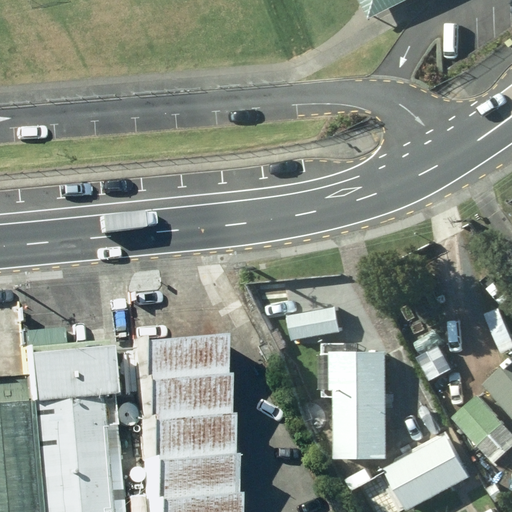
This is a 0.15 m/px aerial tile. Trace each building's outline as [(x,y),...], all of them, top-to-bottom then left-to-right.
[(367,0),(378,21),(420,0),(367,0)] [(493,267),(477,272),(487,301),(503,296),(493,267)] [(343,306),(300,314),(305,341),(348,333),(343,306)] [(511,328),(503,307),(490,312),(506,352),(511,349),(511,328)] [(108,342),(31,349),(33,379),(0,381),(0,511),(240,511),(225,341),(147,348),(160,511),(114,511),(107,429),(117,428),(115,399),(119,399),(115,351),(109,351),(108,342)] [(445,348),(424,357),(435,382),(440,380),(450,403),(458,400),(455,392),(468,386),(461,369),(455,372),(445,348)] [(339,352),(339,392),(345,392),(345,460),(396,460),(396,352),(339,352)] [(511,368),(491,386),(511,410),(511,368)] [(511,427),(483,397),(459,419),(501,464),(511,453),(511,427)] [(454,435),(394,469),(417,511),(478,477),(454,435)] [(502,485),(495,490),(504,502),(510,497),(502,485)]
